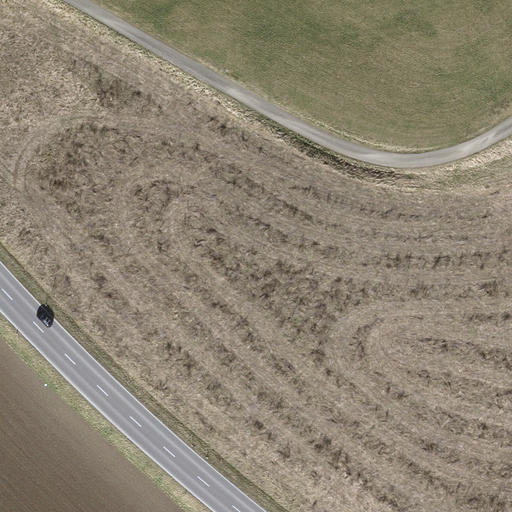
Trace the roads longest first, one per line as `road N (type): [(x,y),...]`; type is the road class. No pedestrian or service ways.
road 1 (residential): [(90,0),(381,159),(511,122)]
road 2 (primary): [(243,511),(171,454),(0,284)]
